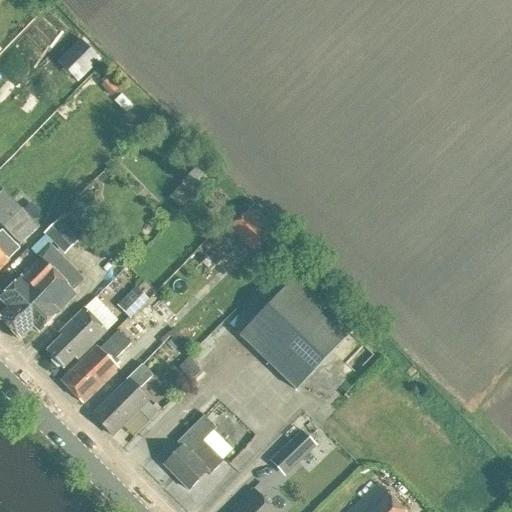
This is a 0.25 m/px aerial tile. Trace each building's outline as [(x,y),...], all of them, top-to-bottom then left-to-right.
[(57,64),(78,84),(101,62),(80,41),(57,64)] [(111,99),(118,92),(108,81),(100,87),(111,99)] [(132,113),(135,111),(121,96),(114,103),(125,115),(126,116),(131,112),(132,113)] [(130,125),(140,116),(135,111),(132,113),(131,112),(126,116),(125,115),(123,117),(130,125)] [(186,182),(169,199),(181,211),(197,193),(186,182)] [(107,197),(119,195),(117,183),(106,185),(107,197)] [(0,226),(20,247),(38,230),(2,193),(0,195),(0,226)] [(271,237),(247,213),(229,231),(253,254),(271,237)] [(46,236),(67,258),(78,247),(57,225),(46,236)] [(0,269),(8,262),(7,260),(18,250),(2,234),(0,235),(0,269)] [(75,296),(38,260),(0,298),(0,301),(7,309),(0,316),(0,322),(19,341),(32,327),(39,333),(75,296)] [(296,392),(351,335),(294,281),(239,338),(296,392)] [(135,289),(117,308),(131,321),(149,303),(135,289)] [(77,362),(104,334),(82,311),(59,335),(61,337),(45,353),(51,358),(50,362),(55,368),(59,367),(62,370),(74,359),(77,362)] [(81,404),(116,369),(120,365),(116,361),(130,346),(118,334),(99,353),(95,349),(60,384),(81,404)] [(188,360),(178,369),(191,383),(201,373),(188,360)] [(127,383),(93,417),(113,437),(138,412),(147,403),(138,394),(154,379),(143,368),(127,383)] [(149,424),(158,415),(152,408),(147,403),(138,412),(149,424)] [(223,464),(203,444),(216,431),(204,419),(177,445),(181,450),(164,467),(188,492),(207,475),(210,478),(223,464)] [(270,463),(285,478),(317,447),(302,432),(270,463)] [(451,511),(489,511),(511,490),(511,488),(485,461),(443,503),(451,511)] [(402,511),(377,487),(351,511),(402,511)] [(272,511),(252,491),(231,511),(272,511)]
